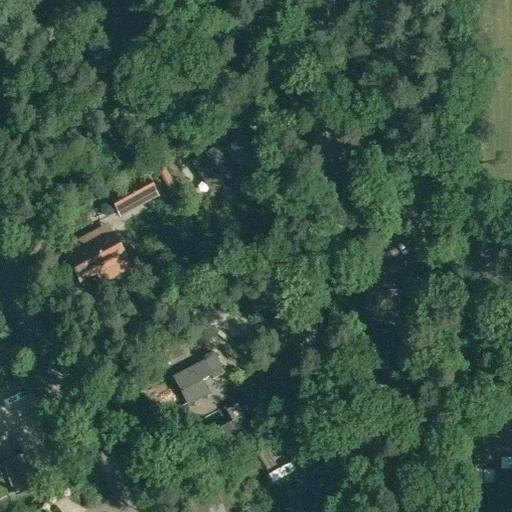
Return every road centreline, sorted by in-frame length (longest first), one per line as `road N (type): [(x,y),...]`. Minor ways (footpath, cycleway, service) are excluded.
road 1 (residential): [(432,218),(382,215),(339,242),(323,285),(331,343),(404,511)]
road 2 (residential): [(431,511),(432,218)]
road 3 (tertiary): [(131,511),(0,265)]
road 4 (residential): [(432,218),(438,0)]
